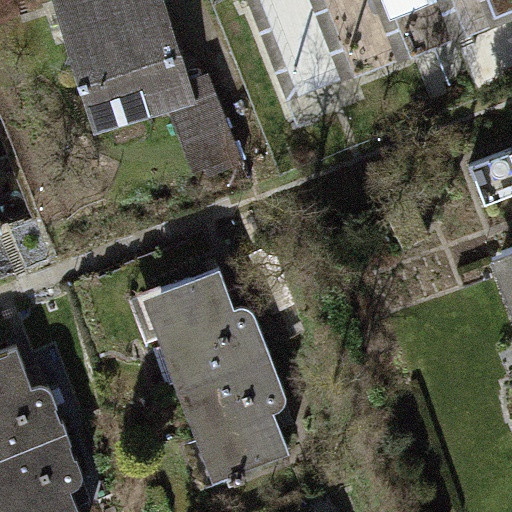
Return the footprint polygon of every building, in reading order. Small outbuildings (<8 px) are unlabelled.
[(166,0),(59,0),(102,131),(199,100),(166,0)] [(511,0),(268,0),(302,85),(511,3),(511,0)] [(511,148),(473,163),(487,203),(511,193),(511,148)] [(511,247),(503,251),(511,274),(511,247)] [(165,338),(182,384),(271,350),(257,310),(254,307),(251,304),(247,303),(243,303),(236,305),(221,266),(166,286),(183,332),(165,338)] [(0,456),(68,431),(54,390),(52,387),(49,384),(45,382),(41,382),(33,385),(19,346),(0,352),(0,456)] [(271,350),(182,384),(199,429),(217,422),(234,467),(289,447),(274,407),(281,404),(284,402),(286,398),(287,394),(286,390),(271,350)] [(68,431),(0,456),(0,507),(14,502),(17,511),(80,511),(71,487),(79,485),(82,482),(84,478),(84,474),(84,470),(68,431)]
